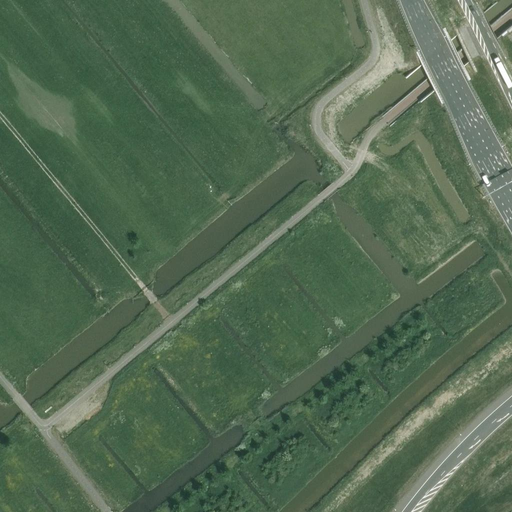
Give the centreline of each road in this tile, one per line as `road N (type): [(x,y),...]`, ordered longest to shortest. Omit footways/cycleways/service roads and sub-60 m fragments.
road 1 (track): [(171,322),(0,113)]
road 2 (primary): [(405,0),(511,203)]
road 3 (motorway): [(511,406),(409,511)]
